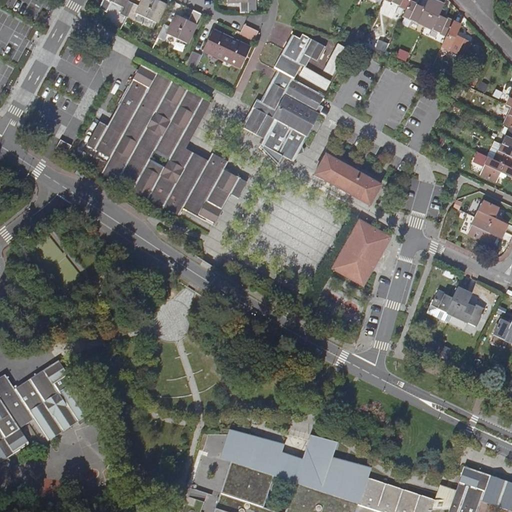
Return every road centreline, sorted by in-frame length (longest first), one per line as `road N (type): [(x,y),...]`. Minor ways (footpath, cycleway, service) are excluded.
road 1 (tertiary): [(370,373),(280,325),(66,187)]
road 2 (residential): [(413,240),(427,182),(422,166),(334,112)]
road 3 (residential): [(77,0),(0,134)]
road 4 (residential): [(370,373),(413,240)]
road 5 (tertiary): [(406,391),(511,447)]
